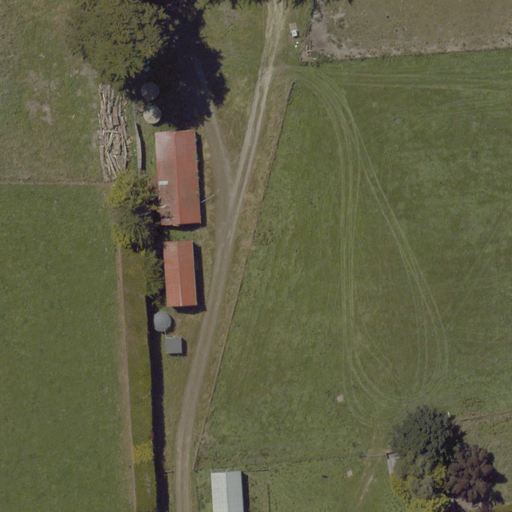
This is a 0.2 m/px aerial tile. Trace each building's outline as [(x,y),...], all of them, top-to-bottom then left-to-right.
[(200,226),(196,149),(156,150),(160,228),(200,226)] [(196,243),(164,244),(166,312),(199,311),(196,243)] [(402,452),(387,454),(390,479),(406,476),(402,452)] [(247,511),(244,465),(209,468),(212,511),(247,511)] [(174,471),(158,472),(160,507),(176,506),(174,471)]
